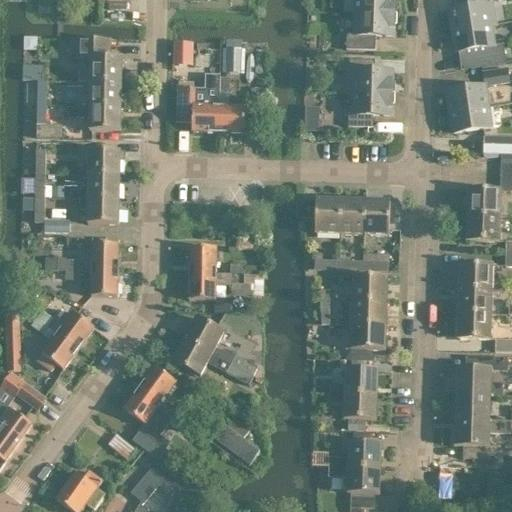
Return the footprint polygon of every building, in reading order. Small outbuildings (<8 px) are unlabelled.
[(89,0),(89,10),(108,11),(108,0),(89,0)] [(353,0),(354,7),(391,9),(391,0),(353,0)] [(447,5),(451,26),(488,20),(493,20),(489,0),(465,0),(466,2),(447,5)] [(390,31),(391,9),(354,7),(353,28),(344,28),(344,44),(373,45),(373,30),(390,31)] [(488,20),(451,26),(454,46),(484,42),(482,47),(466,49),(468,64),(503,59),(500,39),(491,40),(488,20)] [(72,33),(71,53),(89,53),(88,77),(119,77),(119,53),(107,52),(108,34),(72,33)] [(173,39),(172,59),(188,60),(189,39),(173,39)] [(239,43),(238,43),(224,43),(223,67),(238,68),(239,43)] [(345,65),(344,87),(389,89),(389,67),(372,66),(373,54),(347,54),(347,65),(345,65)] [(35,74),(35,63),(23,63),(22,74),(35,74)] [(505,64),(480,67),(482,81),(507,77),(505,64)] [(176,84),(175,117),(190,118),(190,126),(216,127),(217,100),(217,85),(217,72),(218,70),(203,70),(203,84),(202,100),(192,100),(192,84),(176,84)] [(227,86),(227,72),(218,72),(217,72),(217,85),(227,86)] [(35,76),(35,100),(43,100),(44,76),(35,76)] [(118,102),(119,77),(88,77),(88,101),(118,102)] [(445,86),(448,107),(485,102),(482,81),(445,86)] [(388,111),(389,89),(344,87),(344,88),(351,88),(351,108),(346,108),(345,121),(371,122),(371,110),(388,111)] [(43,120),(43,100),(35,100),(34,133),(60,133),(59,120),(43,120)] [(216,127),(242,128),(243,102),(217,100),(216,127)] [(118,126),(118,102),(88,101),(75,101),(74,113),(87,113),(87,126),(118,126)] [(302,126),(316,126),(317,102),(303,102),(302,126)] [(485,102),(448,107),(451,128),(488,122),(485,102)] [(481,148),(499,149),(511,149),(511,131),(481,130),(481,148)] [(34,145),(33,169),(42,169),(43,145),(34,145)] [(86,170),(117,171),(118,146),(87,146),(86,170)] [(511,149),(499,149),(498,173),(508,174),(511,173),(511,149)] [(42,194),(42,169),(33,169),(33,194),(42,194)] [(117,195),(117,171),(86,170),(86,194),(86,195),(117,195)] [(61,182),(50,182),(49,192),(61,192),(61,182)] [(466,185),(465,210),(498,211),(498,186),(466,185)] [(41,218),(42,194),(33,194),(32,218),(41,218)] [(116,220),(117,195),(86,195),(86,194),(78,194),(77,205),(86,205),(85,219),(116,220)] [(338,229),(339,195),(314,194),(313,228),(338,229)] [(363,196),(339,195),(338,229),(362,230),(363,196)] [(387,230),(388,196),(363,196),(362,230),(387,230)] [(43,211),(62,212),(62,200),(43,199),(43,211)] [(497,237),(498,211),(465,210),(464,236),(497,237)] [(41,228),(68,229),(68,215),(41,215),(41,228)] [(252,233),(233,233),(233,243),(252,244),(252,233)] [(503,262),(511,261),(511,236),(504,236),(503,262)] [(89,265),(115,266),(116,240),(90,239),(89,265)] [(188,242),(187,269),(214,269),(214,243),(188,242)] [(361,248),(361,257),(361,266),(385,267),(386,249),(361,248)] [(63,253),(42,253),(42,265),(63,265),(63,254),(63,253)] [(78,265),(78,255),(63,254),(63,265),(78,265)] [(312,264),(336,265),(336,256),(312,255),(312,264)] [(336,265),(361,266),(361,257),(336,256),(336,265)] [(229,259),(228,269),(242,269),(242,260),(229,259)] [(458,260),(457,284),(489,285),(490,260),(458,260)] [(63,265),(63,275),(78,275),(78,265),(63,265)] [(114,292),(115,266),(89,265),(88,292),(114,292)] [(228,276),(228,269),(214,269),(187,269),(187,295),(213,295),(213,280),(228,280),(228,279),(228,276)] [(259,270),(242,269),(228,269),(228,276),(250,277),(250,288),(259,289),(259,270)] [(350,296),(384,297),(385,272),(351,272),(350,296)] [(250,288),(250,277),(228,276),(228,279),(228,280),(228,288),(250,288)] [(318,284),(318,295),(327,295),(327,284),(318,284)] [(457,284),(456,309),(489,310),(489,285),(457,284)] [(320,320),(328,319),(327,295),(318,295),(320,320)] [(384,321),(384,297),(350,296),(350,321),(384,321)] [(19,366),(16,302),(2,303),(5,366),(19,366)] [(41,305),(35,313),(46,321),(52,313),(41,305)] [(56,328),(76,343),(92,322),(71,307),(56,328)] [(488,335),(489,310),(456,309),(455,334),(488,335)] [(229,359),(251,370),(256,360),(233,350),(221,343),(220,346),(213,342),(222,327),(195,312),(183,334),(229,358),(229,359)] [(35,313),(29,320),(40,328),(46,321),(35,313)] [(383,346),(384,321),(350,321),(349,345),(383,346)] [(61,364),(76,343),(56,328),(35,356),(49,366),(54,359),(61,364)] [(213,358),(212,361),(248,378),(251,370),(229,359),(229,358),(183,334),(171,355),(199,370),(207,355),(213,358)] [(492,347),(511,347),(511,334),(493,334),(492,347)] [(453,364),(453,390),(489,390),(489,391),(500,391),(501,377),(489,377),(490,365),(504,366),(504,353),(464,352),(463,364),(453,364)] [(153,362),(138,383),(159,399),(175,377),(153,362)] [(327,389),(375,390),(375,366),(343,364),(343,379),(327,379),(327,380),(327,389)] [(44,394),(8,368),(0,379),(36,405),(44,394)] [(159,399),(138,383),(122,404),(143,420),(157,430),(167,417),(177,424),(189,408),(178,400),(172,408),(159,399)] [(374,415),(375,390),(327,389),(326,398),(342,399),(341,414),(374,415)] [(489,391),(489,390),(453,390),(452,415),(488,416),(488,415),(489,391)] [(0,422),(0,455),(3,457),(20,434),(30,420),(21,414),(7,403),(0,412),(0,420),(1,421),(0,422)] [(213,433),(248,460),(258,447),(242,434),(249,425),(234,414),(227,423),(223,420),(213,433)] [(509,429),(509,416),(488,415),(488,416),(452,415),(451,441),(461,441),(461,453),(494,454),(494,441),(488,441),(488,428),(509,429)] [(142,419),(130,436),(155,454),(168,438),(157,430),(143,420),(142,419)] [(105,439),(124,454),(133,444),(114,429),(105,439)] [(346,438),(346,453),(327,453),(326,462),(378,464),(379,439),(346,438)] [(129,465),(140,452),(133,446),(121,458),(129,465)] [(169,490),(172,486),(177,489),(184,487),(186,480),(179,476),(181,474),(165,468),(153,459),(128,488),(141,499),(156,480),(169,490)] [(377,489),(378,464),(326,462),(326,472),(345,472),(345,488),(348,488),(348,503),(372,503),(373,489),(377,489)] [(103,490),(95,484),(100,477),(87,467),(81,474),(74,469),(54,496),(76,511),(83,500),(92,506),(103,490)] [(442,478),(434,477),(433,489),(442,489),(442,478)] [(144,511),(147,509),(136,502),(131,509),(129,511),(173,511),(176,508),(170,504),(165,511),(144,511)]
